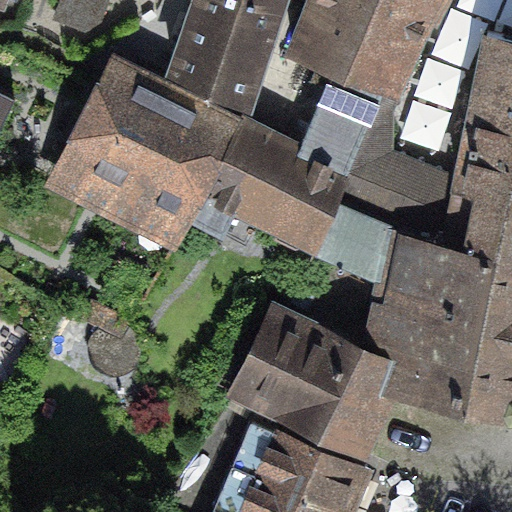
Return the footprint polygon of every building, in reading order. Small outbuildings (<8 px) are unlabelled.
[(9,0),(0,0),(0,20),(2,21),(9,0)] [(112,0),(65,0),(57,25),(100,39),(112,0)] [(293,0),(200,0),(177,70),(261,97),(293,0)] [(310,0),(293,42),(346,64),(309,151),(356,170),(341,203),(398,210),(511,244),(511,26),(488,22),(476,71),(454,165),(387,145),(410,90),(446,0),(310,0)] [(177,255),(201,207),(315,261),(341,203),(356,170),(309,151),(114,57),(48,193),(177,255)] [(0,135),(18,99),(0,90),(0,135)] [(511,412),(511,244),(398,210),(368,325),(271,290),(227,384),(373,448),(396,387),(511,412)] [(360,511),(379,470),(266,421),(225,511),(360,511)]
